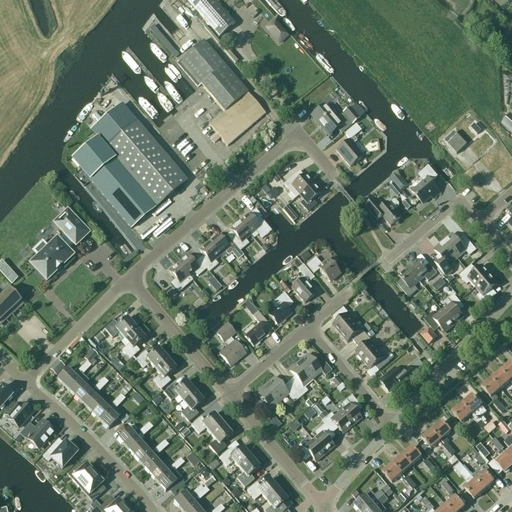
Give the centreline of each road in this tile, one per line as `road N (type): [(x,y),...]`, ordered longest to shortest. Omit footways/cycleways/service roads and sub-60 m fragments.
road 1 (residential): [(131,277),(295,132)]
road 2 (residential): [(153,511),(27,381)]
road 3 (unclassified): [(393,424),(511,294)]
road 4 (residential): [(230,394),(131,277)]
road 5 (residential): [(27,381),(131,277)]
road 6 (residential): [(322,505),(230,394)]
road 7 (residential): [(393,424),(306,324)]
road 8 (residential): [(382,258),(458,202),(481,223)]
